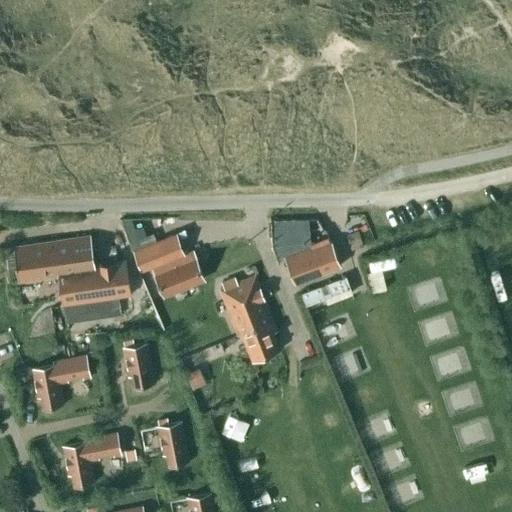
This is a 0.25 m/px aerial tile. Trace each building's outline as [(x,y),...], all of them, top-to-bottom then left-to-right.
[(122,220),(140,269),(153,264),(184,252),(176,232),(156,240),(152,231),(146,234),(142,224),(135,227),(130,216),(122,220)] [(126,257),(94,261),(90,233),(12,244),(18,279),(58,273),(65,319),(120,311),(118,294),(131,292),(126,257)] [(331,240),(310,248),(308,245),(284,255),(294,281),(340,263),(331,240)] [(192,249),(184,252),(153,264),(156,271),(155,271),(163,292),(204,277),(195,255),(194,255),(192,249)] [(252,359),(279,348),(272,331),(277,329),(254,274),(237,281),(234,275),(221,281),(223,286),(219,287),(238,334),(242,332),(252,359)] [(349,287),(350,286),(346,274),(326,282),(331,294),(349,287)] [(319,284),(300,291),(305,303),(324,296),(319,284)] [(134,385),(154,381),(147,340),(134,343),(133,337),(124,339),(125,344),(123,345),(128,374),(132,374),(134,385)] [(336,356),(345,375),(368,364),(359,345),(336,356)] [(54,362),(31,366),(37,396),(40,395),(43,407),(63,403),(59,381),(68,379),(67,375),(89,371),(86,353),(54,359),(54,362)] [(203,379),(198,366),(187,371),(192,384),(203,379)] [(159,423),(157,423),(163,453),(166,452),(168,464),(189,460),(181,419),(168,421),(167,416),(158,418),(159,423)] [(117,431),(85,437),(85,440),(62,444),(68,473),(71,473),(73,484),(94,481),(90,458),(99,457),(98,453),(120,449),(117,431)] [(214,511),(210,490),(195,493),(186,494),(189,511),(214,511)]
